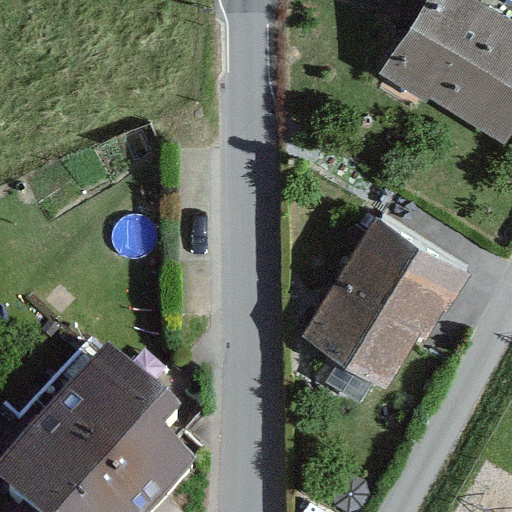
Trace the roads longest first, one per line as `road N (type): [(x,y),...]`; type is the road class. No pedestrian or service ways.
road 1 (tertiary): [(248,511),(257,0)]
road 2 (track): [(409,511),(511,324)]
